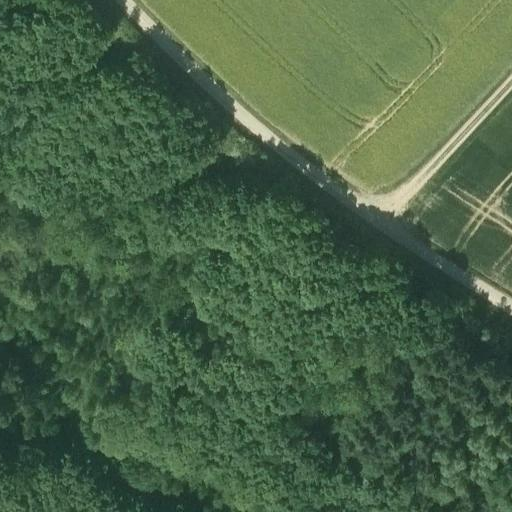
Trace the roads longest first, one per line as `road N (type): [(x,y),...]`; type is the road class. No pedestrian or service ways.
road 1 (track): [(511,305),(318,178),(127,0)]
road 2 (track): [(376,216),(511,79)]
